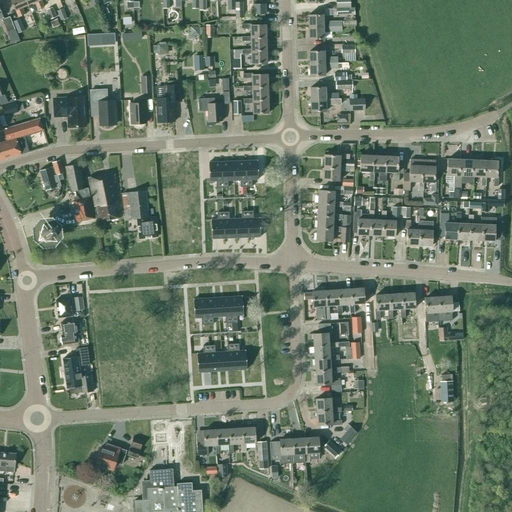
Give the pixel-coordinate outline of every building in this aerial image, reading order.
[(22,7),(28,5),(25,0),(11,0),(15,10),(16,10),(19,17),(20,16),(25,15),(22,7)] [(25,0),(28,5),(35,2),(38,9),(44,7),(41,0),(25,0)] [(235,9),(234,0),(226,0),(227,10),(235,9)] [(243,17),(243,2),(235,2),(235,17),(243,17)] [(265,14),(265,4),(253,4),(253,14),(265,14)] [(46,10),(50,19),(56,16),(52,7),(46,10)] [(67,18),(63,8),(57,11),(60,20),(67,18)] [(308,27),(341,26),(341,21),(323,22),(323,15),(308,15),(308,27)] [(2,19),(8,32),(15,29),(9,16),(2,19)] [(25,30),(20,19),(13,21),(18,33),(25,30)] [(53,28),(60,25),(57,19),(50,22),(53,28)] [(250,28),(250,37),(250,38),(266,38),(265,25),(251,25),(251,24),(241,24),(241,29),(250,28)] [(341,31),(341,26),(308,27),(308,39),(323,39),(323,32),(341,31)] [(188,32),(188,38),(194,38),(194,35),(199,35),(201,35),(201,28),(199,28),(199,27),(191,27),(191,32),(188,32)] [(266,38),(250,38),(250,37),(242,37),(242,41),(251,41),(251,49),(251,51),(266,50),(266,38)] [(158,53),(167,53),(166,45),(158,45),(158,53)] [(267,63),(266,50),(251,51),(251,49),(234,49),(234,59),(240,58),(240,54),(251,54),(251,64),(267,63)] [(309,51),(309,63),(337,63),(337,57),(324,57),(324,51),(309,51)] [(196,70),(204,70),(203,55),(195,56),(196,70)] [(337,68),(337,63),(309,63),(310,75),(324,75),(324,68),(337,68)] [(252,78),(252,86),(252,87),(267,87),(267,74),(252,75),(252,73),(243,73),(243,78),(252,78)] [(151,76),(140,76),(141,93),(152,93),(151,76)] [(336,81),(336,89),(352,88),(352,80),(336,81)] [(158,122),(174,121),(173,101),(181,101),(180,85),(164,86),(156,87),(157,98),(156,98),(158,122)] [(252,91),(252,99),(252,100),(268,100),(267,87),(252,87),(252,86),(243,86),(243,91),(252,91)] [(339,93),(325,94),(325,87),(310,87),(310,100),(339,99),(339,93)] [(115,115),(114,101),(107,101),(106,89),(90,90),(91,113),(99,112),(100,125),(115,125),(114,115),(115,115)] [(68,116),(69,127),(85,126),(83,96),(67,97),(67,98),(53,99),(54,116),(68,116)] [(252,100),(252,99),(244,99),(244,103),(252,103),(253,113),(268,113),(268,100),(252,100)] [(339,99),(310,100),(311,112),(326,111),(325,105),(341,104),(340,99),(339,99)] [(364,110),(364,99),(349,99),(349,111),(364,110)] [(233,101),(233,114),(241,114),(241,101),(233,101)] [(7,104),(1,106),(3,112),(9,111),(10,114),(18,112),(18,111),(15,102),(7,104)] [(130,103),(131,124),(146,123),(145,103),(130,103)] [(207,104),(208,121),(222,121),(221,103),(207,104)] [(0,143),(0,160),(29,151),(25,136),(32,134),(42,130),(43,130),(39,118),(28,122),(5,129),(6,133),(8,141),(0,143)] [(0,120),(0,143),(8,141),(6,133),(5,129),(2,129),(0,120)] [(324,154),(323,167),(339,168),(340,166),(341,166),(341,159),(349,159),(349,154),(340,154),(340,155),(324,154)] [(373,180),(374,172),(372,171),(373,155),(360,155),(359,171),(369,171),(369,180),(373,180)] [(373,155),(372,171),(374,172),(379,172),(378,181),(386,181),(386,172),(384,172),(385,156),(373,155)] [(384,172),(386,172),(394,172),(394,181),(398,182),(399,172),(397,172),(398,156),(385,156),(384,172)] [(423,191),(423,182),(421,182),(422,160),(410,159),(409,165),(409,173),(403,173),(402,190),(410,190),(410,181),(418,182),(418,190),(423,191)] [(459,176),(460,159),(447,159),(446,175),(454,175),(454,188),(460,188),(461,183),(461,176),(459,176)] [(460,159),(459,176),(461,176),(461,183),(468,183),(468,185),(473,185),(473,176),(471,176),(472,160),(460,159)] [(39,170),(45,191),(60,186),(59,180),(63,179),(62,173),(64,173),(60,160),(52,162),(53,166),(39,170)] [(256,160),(243,161),(245,187),(251,187),(250,179),(257,179),(256,160)] [(421,182),(423,182),(431,182),(430,191),(435,191),(435,189),(436,182),(434,182),(434,175),(435,160),(422,160),(421,182)] [(486,177),(484,177),(484,160),(472,160),(471,176),(473,176),(481,176),(481,185),(485,186),(486,177)] [(486,177),(494,177),(493,186),(498,186),(498,177),(497,177),(497,161),(484,160),(484,177),(486,177)] [(243,161),(231,162),(232,180),(239,180),(239,187),(245,187),(243,161)] [(219,162),(207,163),(208,182),(215,181),(215,189),(221,188),(219,162)] [(231,162),(219,162),(221,188),(227,188),(226,181),(232,180),(231,162)] [(79,163),(65,166),(70,192),(75,191),(84,189),(79,163)] [(166,174),(186,173),(186,164),(165,165),(166,174)] [(340,166),(339,168),(323,167),(323,180),(339,181),(340,171),(349,171),(349,167),(343,166),(341,166),(340,166)] [(88,177),(94,207),(96,206),(98,218),(99,222),(118,218),(115,202),(118,202),(112,173),(88,177)] [(96,206),(94,207),(92,207),(88,188),(84,189),(75,191),(77,200),(73,201),(77,222),(93,218),(98,218),(96,206)] [(334,202),(335,194),(343,194),(343,190),(334,189),(334,191),(318,190),(317,202),(334,203),(334,202)] [(157,237),(155,216),(148,217),(145,190),(129,192),(132,219),(136,218),(139,239),(157,237)] [(171,190),(173,239),(191,239),(189,190),(171,190)] [(361,206),(362,197),(354,197),(354,206),(361,206)] [(334,202),(334,203),(317,202),(317,215),(334,216),(334,206),(342,207),(343,202),(334,202)] [(392,217),(400,217),(400,207),(392,207),(392,217)] [(401,207),(401,217),(409,218),(410,207),(401,207)] [(369,235),(370,219),(368,219),(361,218),(361,210),(357,210),(356,212),(353,212),(352,230),(357,231),(357,235),(369,235)] [(368,219),(370,219),(369,235),(381,236),(382,220),(381,219),(373,219),(374,210),(369,210),(368,219)] [(241,219),(235,219),(236,238),(244,237),(248,237),(246,211),(240,211),(241,219)] [(252,211),(246,211),(248,237),(260,237),(260,236),(259,218),(252,218),(252,211)] [(382,220),(381,236),(394,236),(395,220),(386,220),(386,211),(381,211),(381,219),(382,220)] [(217,220),(210,220),(211,239),(224,239),(222,212),(216,213),(217,220)] [(228,212),(222,212),(224,239),(236,238),(235,219),(228,219),(228,212)] [(333,228),(333,227),(333,219),(342,219),(342,215),(334,214),(334,216),(317,215),(316,227),(333,228)] [(443,214),(440,214),(439,237),(444,238),(444,239),(457,239),(457,223),(455,223),(447,223),(448,214),(443,214)] [(455,223),(457,223),(457,239),(469,240),(470,224),(468,224),(460,223),(460,214),(456,214),(455,223)] [(350,226),(350,215),(342,215),(342,226),(350,226)] [(482,224),(480,224),(472,224),(473,215),(468,215),(468,224),(470,224),(469,240),(481,240),(482,224)] [(494,225),(485,224),(485,215),(481,215),(480,224),(482,224),(481,240),(494,241),(494,236),(501,236),(501,222),(494,222),(494,225)] [(419,245),(420,229),(418,229),(410,229),(411,220),(406,220),(405,229),(407,229),(406,245),(419,245)] [(420,229),(419,245),(431,246),(433,221),(418,221),(418,229),(420,229)] [(56,228),(50,223),(42,224),(37,229),(38,237),(44,242),(51,241),(56,235),(56,228)] [(333,228),(316,227),(316,240),(332,241),(333,231),(341,232),(340,242),(349,242),(350,228),(339,227),(334,227),(333,227),(333,228)] [(363,288),(349,289),(350,304),(349,304),(350,313),(354,313),(354,304),(364,303),(363,288)] [(337,290),(338,305),(336,305),(337,314),(342,314),(341,305),(349,304),(350,304),(349,289),(337,290)] [(316,306),(324,306),(325,306),(324,290),(312,291),(313,306),(311,306),(312,316),(316,315),(316,306)] [(325,306),(324,306),(325,319),(329,318),(329,306),(336,305),(338,305),(337,290),(324,290),(325,306)] [(413,292),(400,293),(401,309),(400,309),(400,318),(405,317),(404,309),(414,308),(413,292)] [(388,294),(389,310),(387,310),(388,319),(392,318),(392,309),(400,309),(401,309),(400,293),(388,294)] [(389,310),(388,294),(375,295),(376,310),(375,310),(375,319),(380,319),(379,310),(387,310),(389,310)] [(242,296),(230,297),(231,323),(237,322),(237,315),(243,315),(242,296)] [(442,312),(452,311),(452,313),(459,313),(458,302),(451,303),(451,296),(438,297),(439,312),(438,312),(438,321),(443,321),(442,312)] [(55,300),(58,318),(73,316),(72,311),(80,310),(79,309),(78,297),(55,300)] [(218,297),(206,298),(207,324),(213,324),(213,317),(219,316),(218,297)] [(230,297),(218,297),(219,316),(225,316),(225,323),(231,323),(230,297)] [(424,312),(425,322),(430,322),(429,313),(438,312),(439,312),(438,297),(425,297),(426,312),(424,312)] [(206,298),(193,299),(195,318),(201,318),(202,325),(207,324),(206,298)] [(139,302),(85,304),(86,317),(91,317),(92,320),(140,317),(139,302)] [(361,333),(360,317),(351,317),(352,333),(361,333)] [(60,336),(61,345),(79,342),(76,328),(79,328),(78,320),(60,322),(62,335),(60,336)] [(313,347),(329,346),(329,347),(349,346),(348,342),(329,343),(328,333),(330,333),(330,323),(318,324),(319,333),(312,334),(313,347)] [(419,324),(403,324),(403,339),(419,338),(419,324)] [(143,375),(159,374),(156,325),(141,325),(143,375)] [(438,328),(439,339),(448,338),(447,327),(438,328)] [(358,342),(350,343),(351,347),(351,359),(359,358),(358,342)] [(227,351),(221,352),(222,371),(234,370),(233,344),(227,344),(227,351)] [(238,344),(233,344),(234,370),(247,369),(245,350),(239,351),(238,344)] [(203,353),(197,353),(198,372),(210,372),(209,345),(203,346),(203,353)] [(215,345),(209,345),(210,372),(222,371),(221,352),(215,352),(215,345)] [(313,347),(314,360),(330,359),(330,360),(339,360),(338,355),(329,356),(329,347),(329,346),(313,347)] [(62,359),(64,373),(80,371),(79,366),(90,364),(89,355),(88,347),(75,348),(76,357),(62,359)] [(315,372),(330,371),(330,373),(339,372),(339,368),(330,368),(330,360),(330,359),(314,360),(315,372)] [(81,376),(80,371),(64,373),(66,388),(81,386),(82,393),(93,391),(91,375),(81,376)] [(330,371),(315,372),(316,385),(331,384),(331,385),(340,385),(340,380),(331,381),(330,373),(330,371)] [(133,372),(99,373),(100,390),(133,388),(133,372)] [(353,389),(362,389),(362,380),(353,381),(353,389)] [(440,382),(441,402),(453,401),(452,381),(440,382)] [(315,399),(316,412),(331,411),(331,413),(340,412),(340,407),(331,408),(331,398),(315,399)] [(331,413),(331,411),(316,412),(317,425),(332,424),(332,425),(341,425),(341,420),(332,421),(331,413)] [(254,427),(241,428),(242,443),(240,443),(241,453),(245,452),(245,443),(255,442),(254,427)] [(240,443),(242,443),(241,428),(228,429),(229,444),(228,444),(228,450),(228,453),(233,453),(232,444),(240,443)] [(216,444),(215,429),(203,430),(203,431),(196,432),(197,455),(208,454),(207,445),(215,445),(216,444)] [(215,429),(216,444),(215,445),(216,454),(220,454),(220,451),(228,450),(228,444),(229,444),(228,429),(215,429)] [(346,432),(340,439),(346,444),(357,432),(352,429),(348,434),(346,432)] [(304,438),(305,453),(304,453),(304,462),(309,462),(309,460),(319,459),(318,437),(304,438)] [(127,455),(137,458),(143,441),(132,438),(127,455)] [(280,454),(279,454),(279,464),(284,464),(284,463),(292,462),(291,454),(292,454),(291,438),(279,439),(279,440),(269,441),(270,453),(280,452),(280,454)] [(296,463),(304,462),(304,453),(305,453),(304,438),(291,438),(292,454),(291,454),(292,462),(292,463),(296,463)] [(341,451),(329,440),(322,448),(328,453),(330,451),(336,456),(341,451)] [(257,442),(258,461),(267,460),(266,441),(257,442)] [(99,448),(94,464),(112,470),(115,462),(122,464),(126,450),(107,444),(106,449),(99,448)] [(0,470),(14,472),(14,466),(15,454),(0,452),(0,470)] [(227,463),(217,464),(218,477),(228,475),(227,463)] [(201,511),(200,490),(192,490),(191,482),(176,483),(176,486),(173,487),(172,469),(149,470),(149,483),(141,483),(142,500),(134,500),(134,511),(201,511)]
